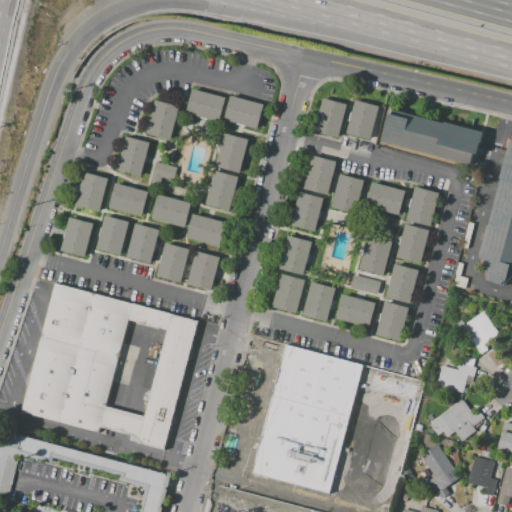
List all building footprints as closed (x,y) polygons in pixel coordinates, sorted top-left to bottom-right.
[(186,113),(192,90),(224,98),(218,122),(186,113)] [(223,119),(230,96),(262,105),(256,128),(223,119)] [(322,98),(346,104),(337,137),(314,131),(322,98)] [(355,100),(378,106),(370,139),(346,133),(355,100)] [(155,101),(178,107),(170,140),(147,134),(155,101)] [(390,109),(480,132),(475,155),(471,154),(469,164),(381,142),(390,109)] [(223,134),(246,140),(238,172),(215,166),(223,134)] [(126,137),(149,143),(140,175),(117,169),(126,137)] [(508,137),(511,138),(511,275),(504,285),(486,281),(480,257),(508,137)] [(312,156),(335,162),(327,195),(303,189),(312,156)] [(155,162),(176,168),(173,180),(161,177),(159,187),(149,184),(155,162)] [(214,172),(237,178),(228,210),(205,204),(214,172)] [(84,173),(108,179),(99,211),(76,205),(84,173)] [(340,174),(363,180),(355,212),(332,206),(340,174)] [(365,206),(371,183),(403,191),(397,215),(365,206)] [(109,207),(115,184),(148,193),(141,216),(109,207)] [(414,188),(438,194),(429,226),(406,220),(414,188)] [(298,192),(321,198),(313,231),(290,225),(298,192)] [(152,218),(158,195),(191,204),(184,227),(152,218)] [(186,237),(193,214),(225,223),(219,246),(186,237)] [(105,215),(128,221),(120,254),(96,247),(105,215)] [(69,217),(92,223),(84,256),(61,250),(69,217)] [(135,224),(158,230),(150,263),(126,257),(135,224)] [(405,225),(428,231),(420,263),(397,257),(405,225)] [(368,235),(392,241),(383,275),(359,269),(368,235)] [(288,236),(311,242),(303,275),(279,269),(288,236)] [(164,243),(188,249),(179,281),(156,275),(164,243)] [(195,252),(218,258),(210,290),(186,284),(195,252)] [(394,264),(417,271),(409,303),(386,297),(394,264)] [(281,275),(304,281),(296,314),(272,308),(281,275)] [(353,275),(381,283),(378,295),(350,288),(353,275)] [(311,283),(334,289),(326,321),(303,315),(311,283)] [(55,284),(198,321),(163,450),(136,443),(136,442),(129,440),(131,436),(101,429),(99,433),(21,413),(55,284)] [(336,319),(343,295),(375,304),(369,327),(336,319)] [(384,302),(408,308),(399,341),(376,335),(384,302)] [(467,323),(483,312),(498,334),(484,344),(488,349),(479,355),(470,342),(476,337),(467,323)] [(285,345),(362,365),(328,494),(251,473),(285,345)] [(441,366),(458,370),(459,363),(461,364),(462,357),(474,359),(472,366),(476,367),(474,376),(466,374),(462,393),(437,387),(441,366)] [(373,375),(369,391),(410,402),(415,387),(373,375)] [(462,400),(473,414),(478,410),(484,418),(472,427),(475,431),(462,441),(454,431),(441,441),(429,426),(462,400)] [(504,422),(511,423),(511,452),(498,449),(504,422)] [(161,511),(171,474),(4,430),(0,445),(0,490),(10,493),(13,481),(20,454),(54,463),(55,458),(121,476),(120,480),(146,487),(138,511),(161,511)] [(437,444),(460,478),(445,488),(449,494),(440,499),(428,481),(434,477),(423,459),(429,455),(426,451),(437,444)] [(468,483),(474,457),(495,462),(491,478),(497,480),(493,496),(484,494),(485,487),(468,483)] [(506,468),(511,469),(511,498),(509,498),(508,503),(498,500),(506,468)]
